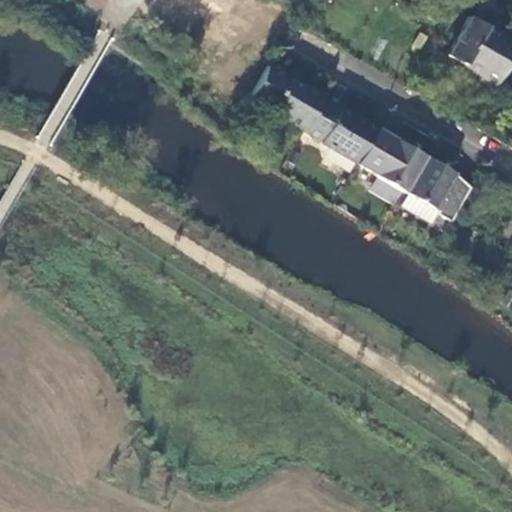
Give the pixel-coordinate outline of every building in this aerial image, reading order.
[(472,85),(488,94),(511,53),(511,50),(465,24),(443,62),(475,80),(472,85)] [(267,65),(275,50),(261,42),(257,48),(230,33),(209,69),(250,94),(267,65)] [(250,94),(248,97),(300,130),(320,97),(320,96),(299,83),(297,85),(286,79),(287,76),(267,65),(250,94)] [(298,134),(352,165),(371,131),(373,128),(320,97),(300,130),(298,134)] [(352,165),(401,192),(421,155),(392,137),(389,142),(371,131),(352,165)] [(401,192),(449,219),(468,187),(450,175),(452,172),(421,155),(401,192)] [(497,297),(502,289),(490,281),(484,290),(497,297)] [(511,302),(511,291),(508,289),(501,301),(510,306),(511,302)]
